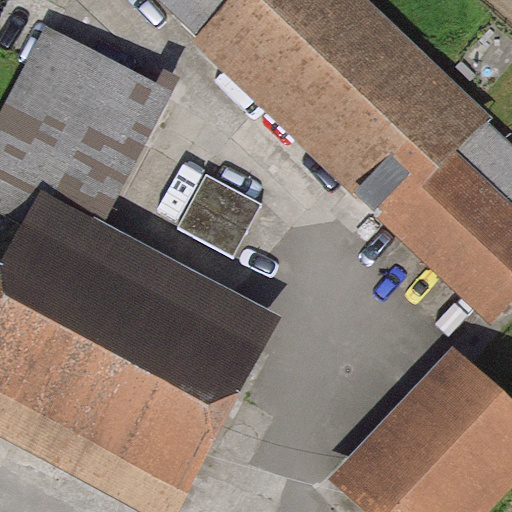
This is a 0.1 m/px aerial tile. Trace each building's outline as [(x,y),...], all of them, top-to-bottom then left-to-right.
[(145,0),(508,337),(511,332),(511,163),(336,0),(145,0)] [(0,138),(0,211),(37,232),(79,254),(163,96),(54,38),(0,138)] [(185,232),(244,257),(269,200),(210,175),(185,232)] [(0,300),(0,403),(176,497),(256,348),(79,254),(37,232),(0,300)] [(347,511),(480,511),(511,480),(511,430),(450,369),(327,492),(347,511)]
